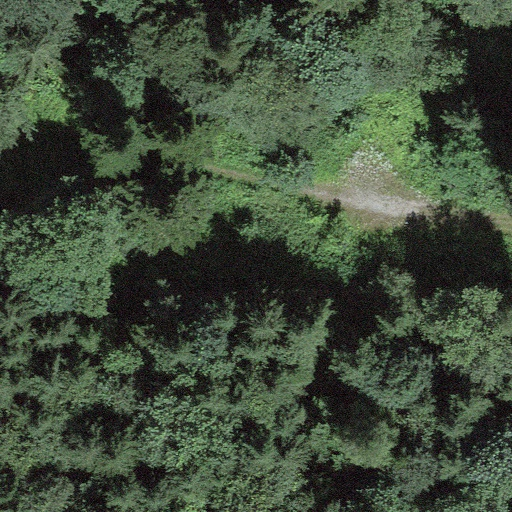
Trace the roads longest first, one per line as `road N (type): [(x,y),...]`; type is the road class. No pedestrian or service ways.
road 1 (track): [(0,135),(511,227)]
road 2 (track): [(139,0),(0,68)]
